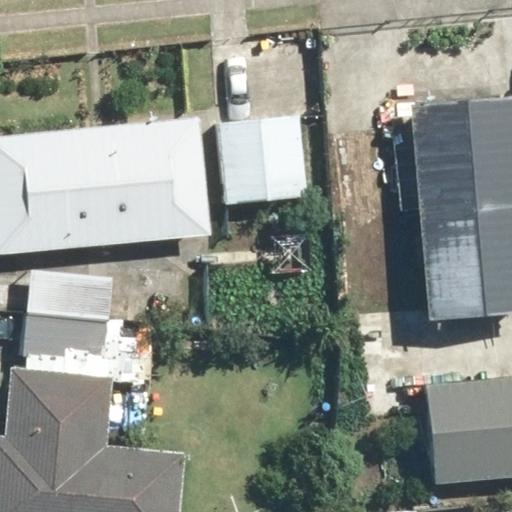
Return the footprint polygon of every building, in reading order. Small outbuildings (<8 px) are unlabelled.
[(511,105),(414,112),(427,299),(352,305),(360,419),(435,414),(439,475),(511,469),(511,105)] [(0,139),(0,253),(213,228),(199,115),(0,139)] [(297,119),(226,126),(233,191),(303,184),(297,119)] [(273,275),(202,270),(199,312),(271,317),(273,275)] [(268,410),(300,412),(301,391),(310,391),(313,347),(257,343),(255,382),(270,383),(268,410)] [(0,438),(0,511),(179,511),(185,455),(110,448),(118,375),(10,363),(2,438),(0,438)]
